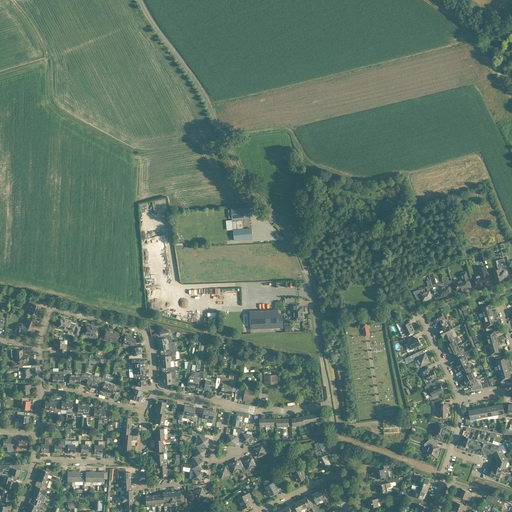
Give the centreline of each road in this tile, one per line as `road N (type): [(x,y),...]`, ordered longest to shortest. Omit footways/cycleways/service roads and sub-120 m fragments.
road 1 (unclassified): [(329,403),(296,245),(239,175),(208,102),(137,0)]
road 2 (track): [(221,137),(284,127),(310,161),(372,182),(480,158),(511,231)]
road 3 (track): [(467,34),(208,102)]
road 4 (residential): [(458,398),(420,313),(496,291)]
road 5 (residential): [(156,392),(144,332),(49,311)]
road 6 (unclassified): [(511,103),(464,29),(431,0)]
